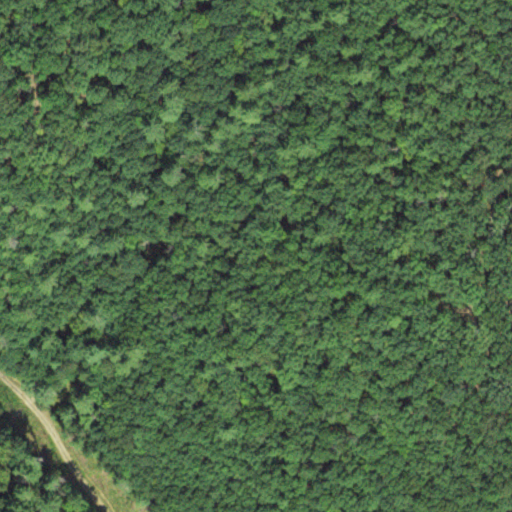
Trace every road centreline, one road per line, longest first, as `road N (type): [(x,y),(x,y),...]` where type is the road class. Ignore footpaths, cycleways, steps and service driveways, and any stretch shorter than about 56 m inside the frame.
road 1 (track): [(38,429),(145,267),(178,160),(233,59),(253,0),(334,34),(368,106),(410,250),(441,299),(456,308),(473,305),(483,282),(511,107)]
road 2 (residential): [(0,380),(101,511)]
